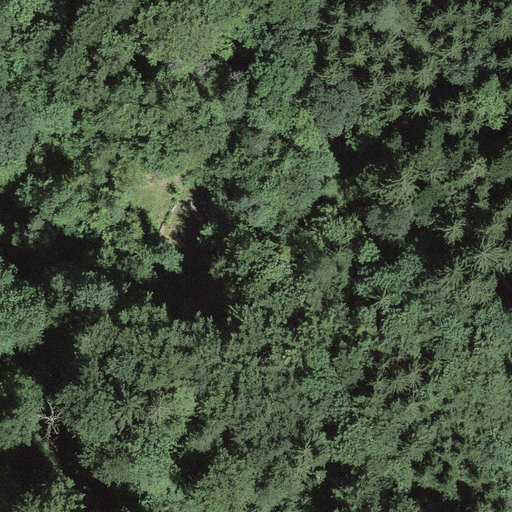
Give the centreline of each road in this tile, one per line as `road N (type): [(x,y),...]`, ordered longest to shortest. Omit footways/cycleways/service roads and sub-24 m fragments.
road 1 (track): [(320,0),(316,52),(332,141),(371,221),(435,302),(511,361)]
road 2 (track): [(293,0),(173,179),(144,186),(118,178),(55,137)]
